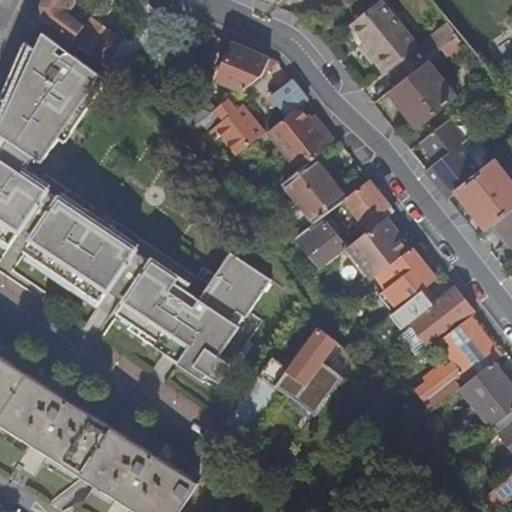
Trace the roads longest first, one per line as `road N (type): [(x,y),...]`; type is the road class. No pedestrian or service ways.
road 1 (residential): [(511,311),(296,52),(205,0)]
road 2 (residential): [(0,296),(187,423)]
